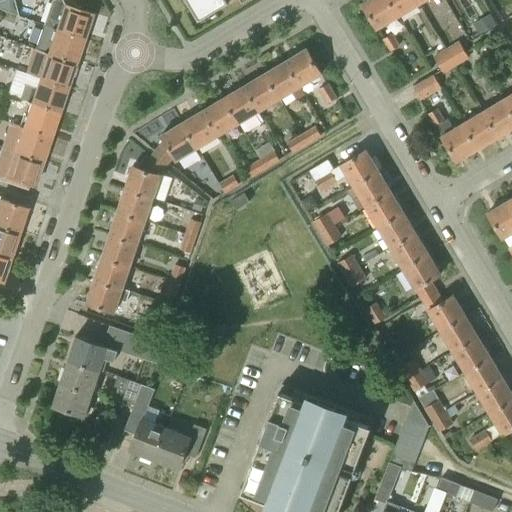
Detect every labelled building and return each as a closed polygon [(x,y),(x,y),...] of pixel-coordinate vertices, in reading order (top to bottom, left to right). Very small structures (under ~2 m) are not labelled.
[(0,0),(0,8),(17,15),(13,0),(0,0)] [(187,0),(193,9),(207,1),(214,11),(232,0),(187,0)] [(398,15),(388,0),(368,0),(362,3),(377,28),(398,15)] [(416,0),(388,0),(398,15),(418,3),(416,0)] [(63,3),(55,27),(83,36),(91,12),(63,3)] [(496,24),(490,14),(472,24),(478,34),(496,24)] [(83,36),(55,27),(44,23),(39,39),(50,43),(48,51),(73,59),(81,37),(82,38),(83,36)] [(390,51),(400,45),(393,33),(382,39),(390,51)] [(459,41),(446,49),(451,57),(464,49),(459,41)] [(73,59),(48,51),(37,47),(28,73),(39,76),(66,86),(74,61),(73,61),(73,59)] [(285,61),(300,85),(321,72),(307,48),(285,61)] [(451,57),(446,49),(433,56),(438,65),(451,57)] [(469,57),(464,49),(451,57),(456,65),(469,57)] [(456,65),(451,57),(438,65),(443,73),(456,65)] [(300,85),(285,61),(265,73),(279,97),(300,85)] [(279,97),(265,73),(244,85),(259,110),(279,97)] [(420,100),(441,88),(433,74),(412,86),(420,100)] [(39,76),(35,87),(25,84),(21,98),(31,101),(56,109),(64,86),(66,87),(66,86),(39,76)] [(327,103),(337,97),(328,83),(318,89),(327,103)] [(244,85),(224,98),(238,122),(259,110),(244,85)] [(238,122),(224,98),(203,110),(218,134),(238,122)] [(511,127),(511,111),(504,99),(484,111),(498,135),(511,127)] [(31,101),(23,126),(50,135),(58,111),(56,110),(56,109),(31,101)] [(463,123),(451,130),(437,108),(427,114),(434,126),(436,125),(457,160),(478,148),(463,123)] [(203,110),(182,122),(197,147),(218,134),(203,110)] [(484,111),(463,123),(478,148),(498,135),(484,111)] [(50,135),(23,126),(9,121),(0,146),(0,147),(41,162),(42,160),(40,159),(48,135),(50,136),(50,135)] [(165,140),(153,154),(166,164),(173,155),(176,159),(197,147),(182,122),(161,135),(165,140)] [(301,134),(307,144),(321,135),(315,125),(301,134)] [(307,144),(301,134),(287,142),(293,152),(307,144)] [(41,162),(0,147),(0,180),(26,189),(28,183),(33,185),(41,162)] [(341,164),(330,170),(315,179),(321,191),(337,181),(337,180),(347,174),(354,185),(378,170),(365,149),(341,164)] [(261,158),(267,168),(280,160),(274,150),(261,158)] [(134,165),(126,188),(152,197),(160,174),(158,173),(166,164),(153,154),(141,168),(134,165)] [(267,168),(261,158),(246,167),(251,177),(267,168)] [(308,170),(313,178),(332,167),(327,159),(308,170)] [(390,191),(378,170),(354,185),(366,205),(390,191)] [(219,183),(225,193),(239,184),(233,174),(219,183)] [(152,197),(126,188),(118,211),(144,220),(152,197)] [(390,191),(366,205),(378,226),(403,211),(390,191)] [(231,200),(236,209),(250,201),(244,192),(231,200)] [(0,225),(17,231),(26,207),(0,197),(0,225)] [(201,210),(204,200),(197,198),(193,208),(201,210)] [(511,231),(511,205),(509,200),(488,213),(502,237),(511,231)] [(118,211),(110,234),(137,243),(144,220),(118,211)] [(415,232),(403,211),(378,226),(391,247),(415,232)] [(319,233),(335,224),(328,212),(312,221),(319,233)] [(190,218),(185,233),(196,237),(201,222),(190,218)] [(335,224),(319,233),(327,245),(342,236),(335,224)] [(17,231),(0,225),(0,254),(9,258),(9,255),(8,255),(16,231),(17,232),(17,231)] [(415,232),(391,247),(403,267),(427,253),(415,232)] [(196,237),(185,233),(180,249),(191,252),(196,237)] [(110,234),(103,256),(129,265),(137,243),(110,234)] [(344,274),(359,266),(352,253),(337,263),(344,274)] [(427,253),(403,267),(416,288),(422,298),(436,290),(430,280),(440,274),(427,253)] [(0,280),(1,281),(9,258),(0,254),(0,280)] [(95,278),(95,279),(121,288),(129,265),(103,256),(95,278)] [(169,279),(180,282),(186,267),(175,264),(169,279)] [(366,278),(359,266),(344,274),(351,286),(366,278)] [(121,288),(95,279),(87,302),(114,311),(121,288)] [(180,282),(169,279),(164,294),(175,298),(180,282)] [(436,290),(422,298),(429,309),(428,309),(441,330),(465,316),(452,294),(442,301),(436,290)] [(153,320),(166,324),(173,305),(160,301),(153,320)] [(365,308),(374,323),(386,316),(377,301),(365,308)] [(465,316),(441,330),(453,351),(477,336),(465,316)] [(108,338),(128,345),(125,352),(158,365),(166,344),(113,325),(108,338)] [(76,336),(68,359),(99,369),(103,358),(114,362),(118,350),(76,336)] [(490,357),(477,336),(453,351),(466,371),(490,357)] [(502,377),(490,357),(466,371),(478,392),(502,377)] [(406,379),(421,370),(414,358),(399,367),(406,379)] [(99,369),(68,359),(61,381),(92,392),(99,369)] [(421,370),(406,379),(413,391),(429,381),(421,370)] [(135,403),(135,401),(141,384),(141,383),(117,375),(114,386),(115,387),(112,394),(117,395),(116,397),(135,403)] [(511,393),(502,377),(478,392),(490,413),(511,399),(511,393)] [(92,392),(61,381),(53,405),(84,416),(92,392)] [(135,401),(148,406),(154,389),(141,384),(135,401)] [(282,384),(240,492),(292,511),(337,511),(373,419),(282,384)] [(431,420),(446,411),(439,399),(424,408),(431,420)] [(511,399),(490,413),(503,434),(511,428),(511,399)] [(135,401),(135,403),(124,430),(136,434),(130,450),(154,459),(167,427),(152,421),(155,413),(146,410),(148,406),(135,401)] [(402,428),(425,437),(429,425),(414,401),(413,401),(402,428)] [(105,411),(102,422),(117,427),(121,416),(105,411)] [(446,411),(431,420),(438,432),(454,423),(446,411)] [(167,427),(154,459),(179,468),(185,453),(196,457),(207,429),(194,424),(189,436),(167,427)] [(425,437),(402,428),(398,439),(420,448),(425,437)] [(486,429),(470,439),(476,451),(493,441),(486,429)] [(420,448),(398,439),(393,450),(416,459),(420,448)] [(416,459),(393,450),(388,462),(389,462),(402,467),(412,471),(414,466),(416,459)] [(447,493),(452,481),(441,477),(437,489),(447,493)] [(461,484),(452,481),(447,493),(457,497),(461,484)] [(380,484),(374,498),(387,503),(387,501),(392,489),(380,484)] [(498,498),(478,491),(473,503),(493,511),(498,498)] [(382,511),(397,511),(400,506),(387,501),(387,503),(383,511),(382,511)]
